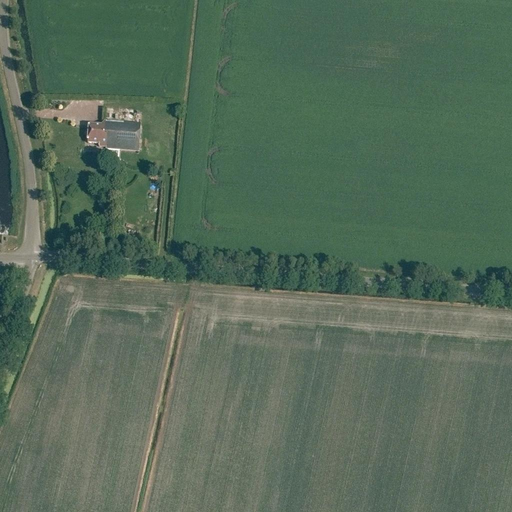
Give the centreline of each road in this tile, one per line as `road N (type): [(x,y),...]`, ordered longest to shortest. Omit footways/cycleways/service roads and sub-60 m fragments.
road 1 (unclassified): [(511,292),(30,252)]
road 2 (unclassified): [(30,252),(32,200),(3,0)]
